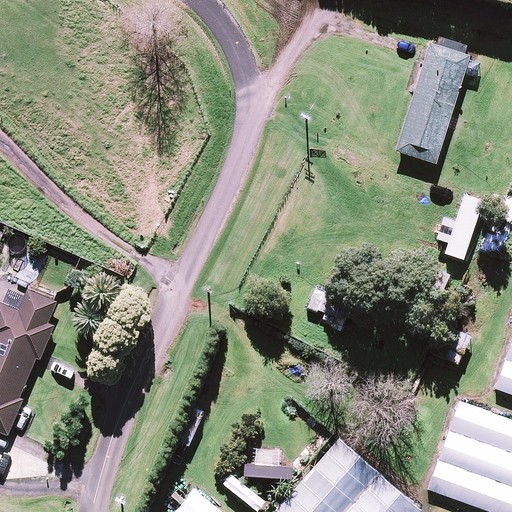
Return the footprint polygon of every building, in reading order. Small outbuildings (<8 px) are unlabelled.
[(471,59),(432,46),(399,152),(438,165),(471,59)] [(392,167),(336,141),(328,159),(384,185),(392,167)] [(58,303),(29,291),(20,312),(0,303),(0,431),(10,436),(25,399),(22,398),(38,358),(42,360),(56,327),(49,324),(58,303)] [(471,339),(445,327),(433,354),(459,365),(471,339)] [(511,419),(469,404),(458,434),(511,453),(511,419)] [(511,453),(458,434),(447,464),(511,487),(511,453)] [(287,511),(359,511),(389,478),(348,443),(287,511)] [(511,511),(511,487),(447,464),(436,493),(489,511),(511,511)] [(359,511),(427,511),(389,478),(359,511)] [(221,511),(197,490),(177,511),(221,511)]
